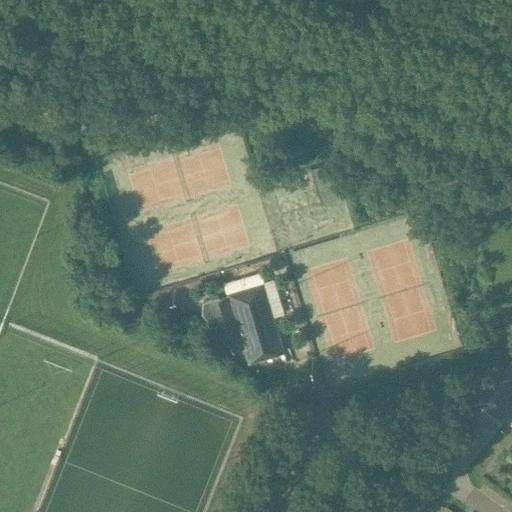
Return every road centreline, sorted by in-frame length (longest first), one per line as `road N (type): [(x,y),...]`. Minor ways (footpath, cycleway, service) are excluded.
road 1 (tertiary): [(511,88),(207,0)]
road 2 (residential): [(431,494),(363,440),(341,436),(302,472),(286,511)]
